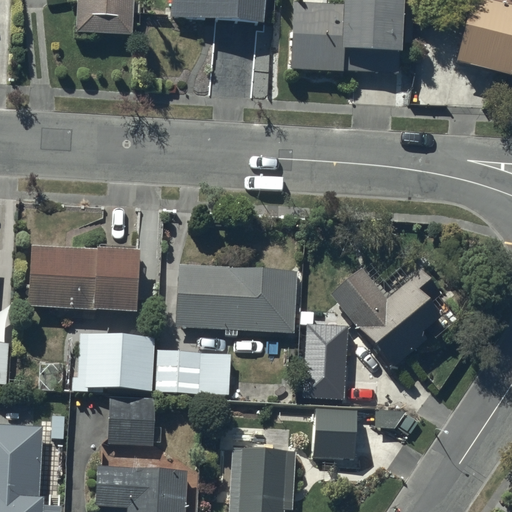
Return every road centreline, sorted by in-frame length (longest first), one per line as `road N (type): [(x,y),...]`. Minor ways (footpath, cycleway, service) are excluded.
road 1 (residential): [(0,143),(362,164)]
road 2 (residential): [(425,511),(511,381)]
road 3 (residential): [(362,164),(511,196)]
road 4 (residential): [(362,164),(511,152)]
